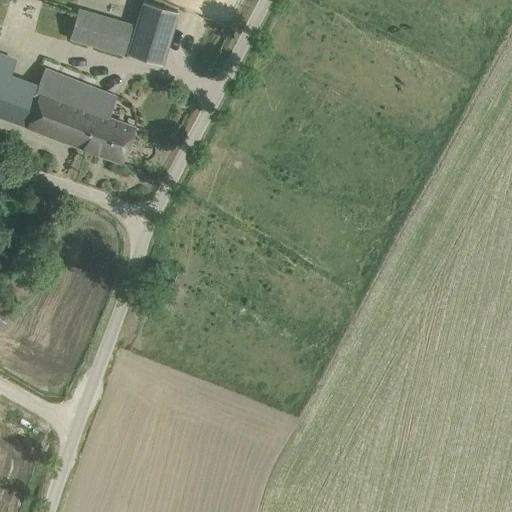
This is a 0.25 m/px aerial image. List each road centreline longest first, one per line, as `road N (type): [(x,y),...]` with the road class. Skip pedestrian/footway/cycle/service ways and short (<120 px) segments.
road 1 (unclassified): [(49,511),(150,214)]
road 2 (unclassified): [(150,214),(272,0)]
road 3 (unclassified): [(150,214),(0,168)]
